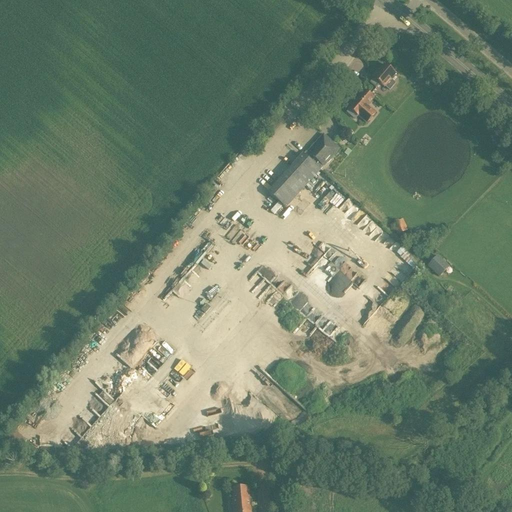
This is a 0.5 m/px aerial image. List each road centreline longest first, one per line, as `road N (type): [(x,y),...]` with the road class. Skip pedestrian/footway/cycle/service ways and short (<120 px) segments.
road 1 (track): [(0,473),(97,477),(292,460),(400,473),(511,386)]
road 2 (primary): [(511,105),(389,0)]
